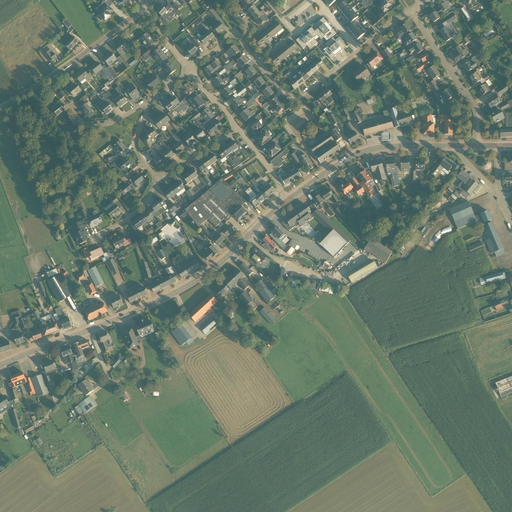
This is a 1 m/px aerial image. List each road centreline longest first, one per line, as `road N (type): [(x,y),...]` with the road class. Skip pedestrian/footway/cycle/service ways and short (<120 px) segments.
road 1 (secondary): [(0,365),(187,285),(286,200)]
road 2 (residential): [(188,67),(235,34),(291,98),(357,51)]
road 3 (secondary): [(286,200),(367,149),(457,146)]
road 4 (tertiary): [(0,108),(143,8)]
road 5 (tertiary): [(477,146),(476,110),(411,11)]
